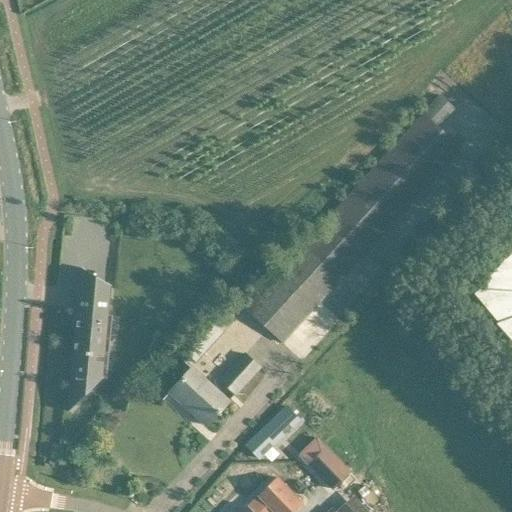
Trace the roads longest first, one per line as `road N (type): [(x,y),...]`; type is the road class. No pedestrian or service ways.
road 1 (unclassified): [(1,489),(15,208),(0,136)]
road 2 (unknown): [(145,511),(275,405),(284,387),(279,354)]
